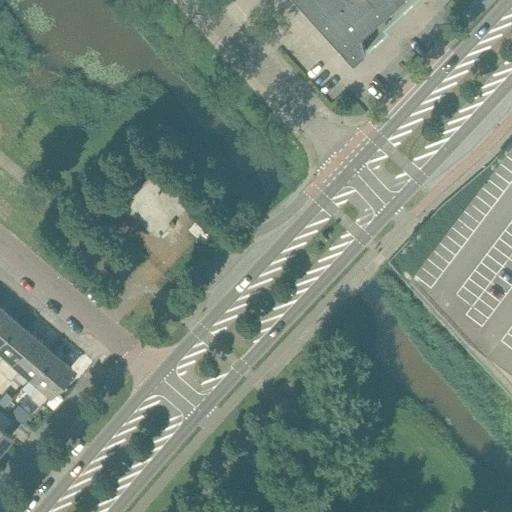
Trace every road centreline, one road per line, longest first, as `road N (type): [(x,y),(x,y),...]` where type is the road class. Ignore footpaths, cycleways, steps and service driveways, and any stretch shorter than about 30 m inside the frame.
road 1 (secondary): [(355,166),(163,373)]
road 2 (secondary): [(205,409),(393,207)]
road 3 (secondary): [(511,0),(355,166)]
road 4 (unclassified): [(355,166),(203,0)]
road 5 (residential): [(163,373),(0,234)]
road 6 (secondary): [(163,373),(44,511)]
road 7 (secondary): [(393,207),(511,83)]
road 8 (secondary): [(120,511),(205,409)]
